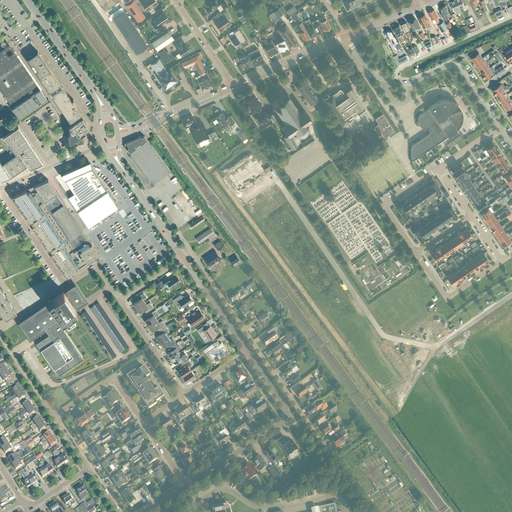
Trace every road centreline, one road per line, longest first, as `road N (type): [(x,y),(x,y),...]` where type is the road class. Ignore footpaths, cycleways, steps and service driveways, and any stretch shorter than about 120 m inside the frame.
road 1 (residential): [(331,455),(190,250)]
road 2 (residential): [(275,178),(380,333),(436,345)]
road 3 (secondary): [(186,485),(290,417),(247,352)]
road 4 (residential): [(0,189),(65,286),(95,264),(119,299)]
road 5 (residential): [(475,506),(407,404),(436,345)]
road 6 (residential): [(349,511),(335,495),(258,507),(227,489),(202,498),(192,511)]
road 7 (residential): [(476,92),(453,64),(409,82),(379,77),(346,35)]
road 8 (tertiary): [(232,86),(346,35)]
road 9 (residential): [(416,253),(385,204),(438,167)]
road 10 (residential): [(511,444),(442,343)]
road 11 (residential): [(502,261),(447,298),(416,253)]
road 12 (residential): [(143,422),(112,381),(54,417)]
